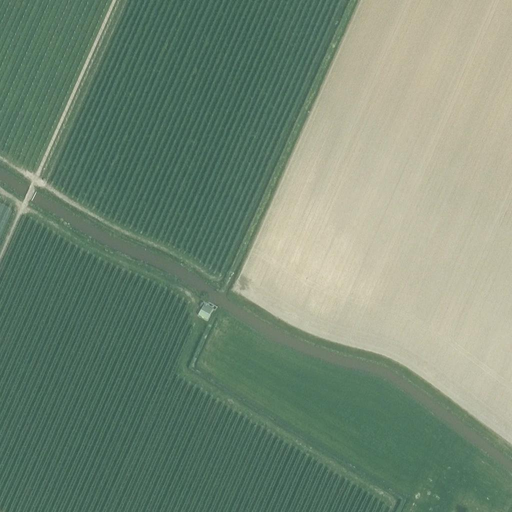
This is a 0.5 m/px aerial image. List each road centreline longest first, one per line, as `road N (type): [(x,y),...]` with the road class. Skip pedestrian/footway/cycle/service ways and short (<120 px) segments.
road 1 (track): [(511,457),(403,371),(292,332),(233,295)]
road 2 (track): [(0,259),(114,0)]
